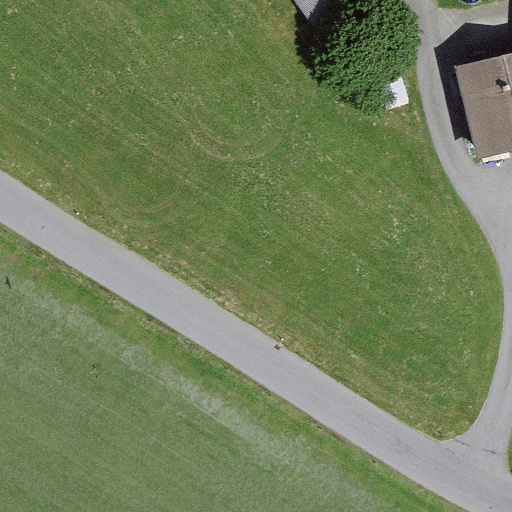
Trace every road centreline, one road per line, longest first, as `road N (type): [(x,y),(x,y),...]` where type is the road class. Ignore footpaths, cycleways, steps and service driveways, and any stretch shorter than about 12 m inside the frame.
road 1 (unclassified): [(0,199),(464,483),(511,504)]
road 2 (track): [(511,237),(452,149),(416,0)]
road 3 (track): [(464,483),(511,372)]
